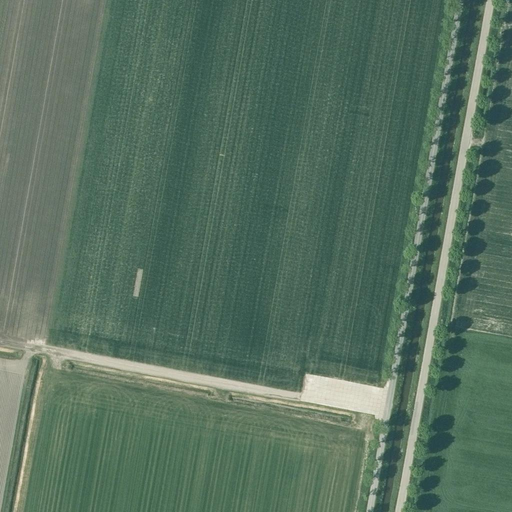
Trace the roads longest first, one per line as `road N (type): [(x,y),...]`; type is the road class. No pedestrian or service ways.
road 1 (unclassified): [(459,0),(367,511)]
road 2 (unclassified): [(397,511),(488,0)]
